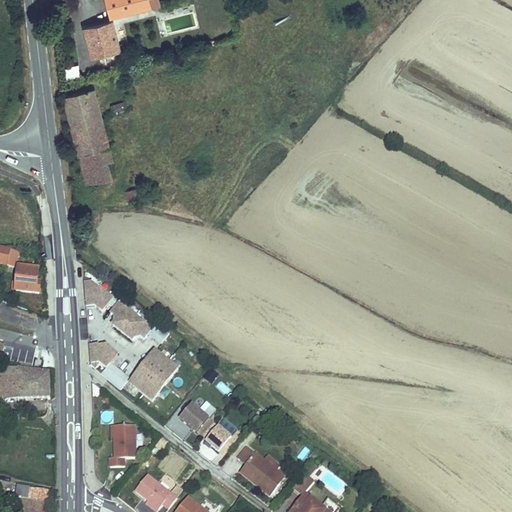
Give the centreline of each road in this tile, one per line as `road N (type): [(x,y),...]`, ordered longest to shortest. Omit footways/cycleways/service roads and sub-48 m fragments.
road 1 (secondary): [(71,496),(66,292),(52,169)]
road 2 (unknown): [(69,372),(102,380),(257,503)]
road 3 (secondary): [(48,138),(33,0)]
